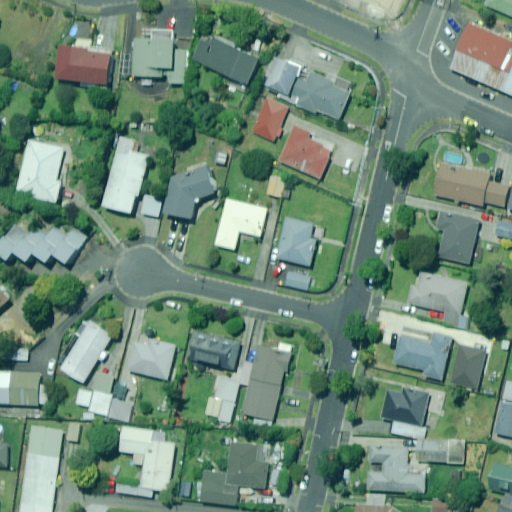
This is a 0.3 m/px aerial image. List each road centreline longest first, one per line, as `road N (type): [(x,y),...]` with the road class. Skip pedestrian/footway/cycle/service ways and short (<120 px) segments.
road 1 (residential): [(352,321),(411,73)]
road 2 (residential): [(352,321),(137,271)]
road 3 (residential): [(309,511),(352,321)]
road 4 (residential): [(411,73),(375,45),(270,0)]
